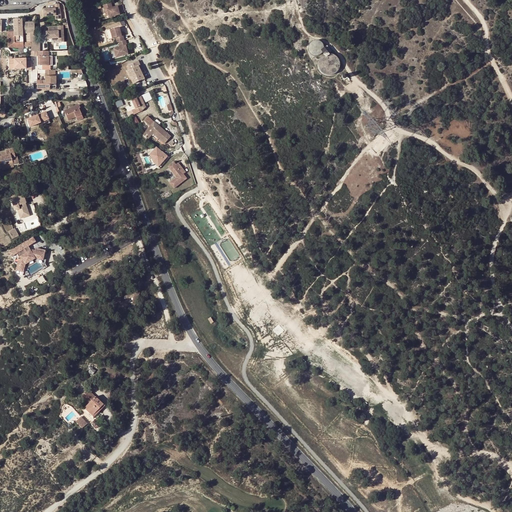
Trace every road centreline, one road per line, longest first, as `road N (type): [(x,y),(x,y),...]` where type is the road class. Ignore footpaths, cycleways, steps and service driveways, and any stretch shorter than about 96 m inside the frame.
road 1 (track): [(511,324),(487,282),(509,204),(472,168),(398,129),(346,67)]
road 2 (track): [(257,279),(398,405),(433,448),(449,491),(493,511)]
road 3 (track): [(398,129),(361,156),(274,275),(257,279),(227,219),(200,187)]
road 4 (secondary): [(97,92),(172,299),(198,344)]
road 5 (unclassified): [(198,344),(143,344),(136,351),(130,440),(44,511)]
road 6 (secondary): [(198,344),(352,511)]
road 7 (residential): [(200,187),(167,84),(125,0)]
